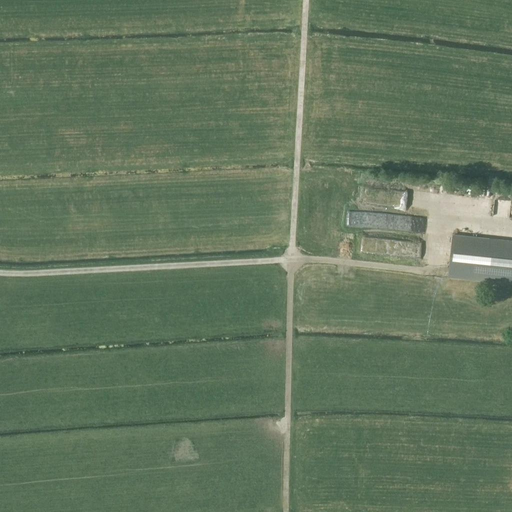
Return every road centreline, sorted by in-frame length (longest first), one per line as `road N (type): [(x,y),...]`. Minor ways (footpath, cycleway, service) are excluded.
road 1 (track): [(511,229),(442,220),(430,272),(289,260),(0,272)]
road 2 (track): [(306,0),(289,260),(286,511)]
